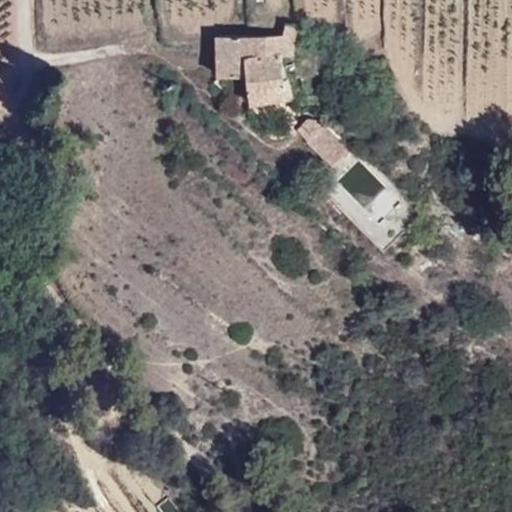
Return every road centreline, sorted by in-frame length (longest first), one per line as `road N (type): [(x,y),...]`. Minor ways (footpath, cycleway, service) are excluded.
road 1 (track): [(22,204),(47,292),(124,400),(193,465),(221,511)]
road 2 (unclassified): [(21,0),(22,204)]
